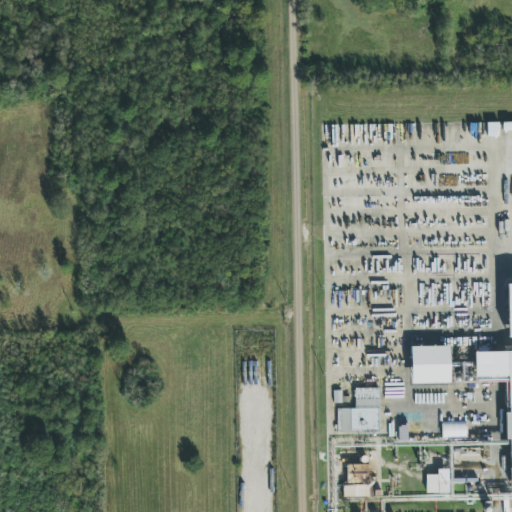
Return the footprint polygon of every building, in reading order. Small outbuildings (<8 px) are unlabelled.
[(449,346),(411,347),(412,384),(450,383),(449,346)] [(511,351),(475,353),(476,381),(507,380),(510,486),(511,486),(511,351)] [(450,363),(451,382),(475,382),(474,363),(450,363)] [(379,433),(380,389),(355,388),(355,409),(337,409),(337,432),(379,433)] [(466,422),(443,422),(443,437),(466,437),(466,422)] [(368,497),(369,465),(348,465),(347,486),(343,486),(343,497),(368,497)] [(426,475),(426,494),(449,493),(448,469),(437,470),(437,475),(426,475)]
